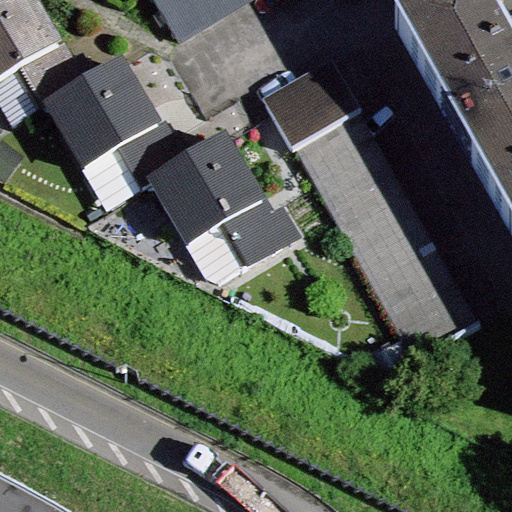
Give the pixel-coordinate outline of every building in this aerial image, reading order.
[(3,0),(0,2),(0,85),(19,74),(58,50),(43,25),(27,0),(3,0)] [(187,0),(153,0),(179,41),(203,26),(187,0)] [(187,0),(203,26),(226,12),(218,0),(187,0)] [(218,0),(226,12),(246,0),(218,0)] [(444,0),(397,27),(511,229),(511,228),(511,47),(506,51),(477,0),(444,0)] [(67,65),(58,50),(19,74),(28,89),(67,65)] [(42,113),(43,115),(49,111),(95,84),(79,58),(67,65),(28,89),(42,113)] [(360,113),(334,68),(309,82),(334,127),(360,113)] [(95,84),(49,111),(86,172),(117,153),(156,130),(139,102),(119,69),(95,84)] [(0,109),(13,130),(42,113),(28,89),(19,74),(0,85),(0,109)] [(266,106),(291,151),(334,127),(309,82),(266,106)] [(361,116),(360,113),(334,127),(291,151),(293,154),(298,151),(313,177),(367,147),(352,121),(361,116)] [(117,153),(126,167),(164,144),(156,130),(117,153)] [(126,167),(141,193),(153,186),(192,163),(176,137),(164,144),(126,167)] [(192,163),(153,186),(190,246),(221,228),(259,205),(243,178),(223,144),(192,163)] [(382,173),(367,147),(313,177),(328,203),(382,173)] [(382,173),(328,203),(343,230),(397,199),(382,173)] [(343,230),(357,255),(411,225),(397,199),(343,230)] [(268,220),(259,205),(221,228),(230,243),(261,224),(268,220)] [(280,213),(268,220),(261,224),(276,250),(296,238),(280,213)] [(230,243),(245,268),(276,250),(261,224),(230,243)] [(357,255),(372,282),(426,251),(411,225),(357,255)] [(221,228),(190,246),(209,279),(219,284),(245,268),(230,243),(221,228)] [(386,307),(440,277),(426,251),(372,282),(386,307)] [(401,334),(455,304),(440,277),(386,307),(401,334)] [(411,364),(412,365),(480,327),(479,325),(470,330),(455,304),(401,334),(405,341),(416,361),(411,364)] [(387,376),(411,364),(416,361),(405,341),(365,362),(387,376)]
